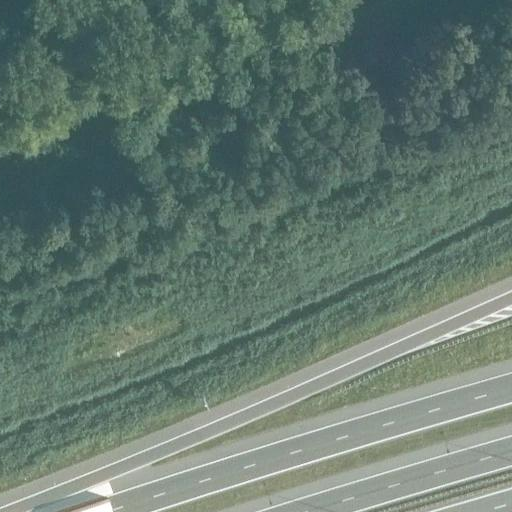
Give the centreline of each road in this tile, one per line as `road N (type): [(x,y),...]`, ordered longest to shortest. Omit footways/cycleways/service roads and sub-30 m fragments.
road 1 (motorway): [(511,295),(9,511)]
road 2 (motorway): [(511,386),(104,511)]
road 3 (motorway): [(511,452),(310,511)]
